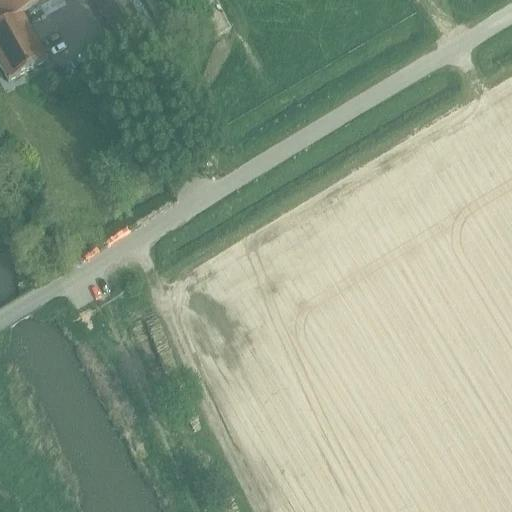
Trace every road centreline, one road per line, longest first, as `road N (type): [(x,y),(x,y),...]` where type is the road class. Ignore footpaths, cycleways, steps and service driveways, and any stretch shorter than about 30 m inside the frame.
road 1 (unclassified): [(0,322),(511,14)]
road 2 (track): [(198,511),(121,365),(114,320),(90,267)]
